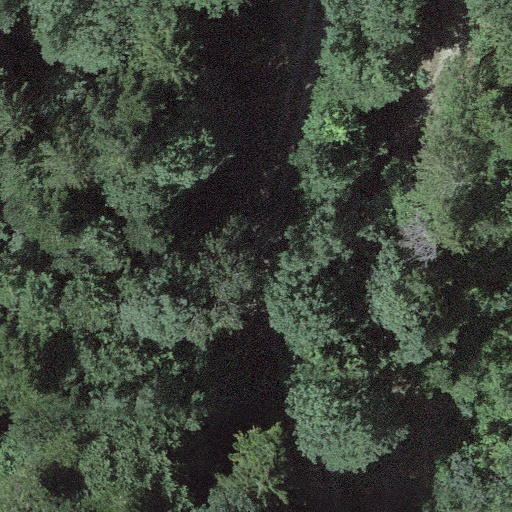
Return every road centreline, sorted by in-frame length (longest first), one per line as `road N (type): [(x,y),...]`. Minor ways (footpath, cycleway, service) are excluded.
road 1 (track): [(407,511),(408,433),(387,281),(388,226),(465,0)]
road 2 (track): [(312,0),(263,261),(328,511)]
